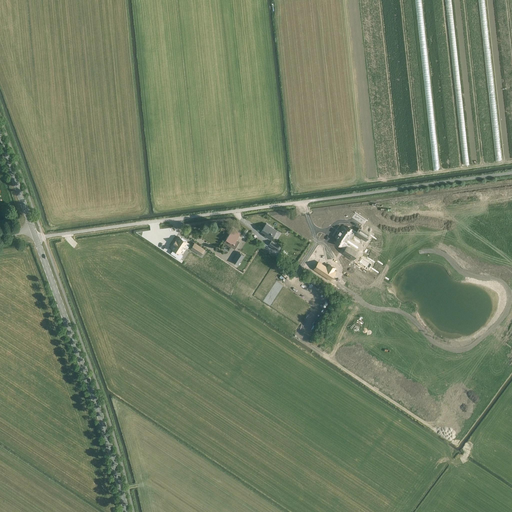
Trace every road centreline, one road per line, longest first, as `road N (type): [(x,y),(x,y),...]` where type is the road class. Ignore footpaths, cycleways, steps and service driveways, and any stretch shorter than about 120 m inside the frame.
road 1 (secondary): [(125,511),(106,433),(36,238)]
road 2 (unclassified): [(36,238),(251,209)]
